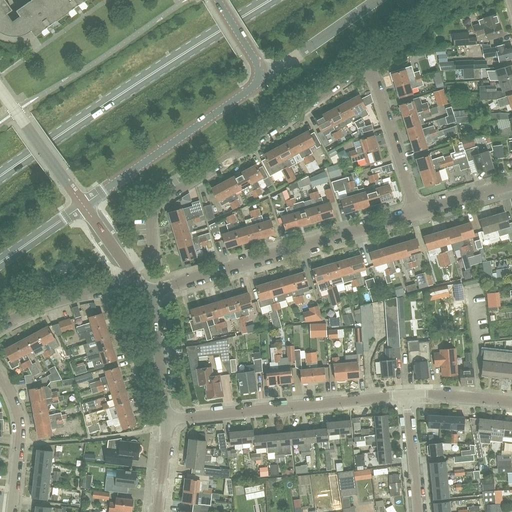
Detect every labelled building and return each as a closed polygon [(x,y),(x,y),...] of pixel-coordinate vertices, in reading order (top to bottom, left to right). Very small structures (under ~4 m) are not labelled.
[(0,0),(0,18),(7,14),(12,10),(4,0),(0,0)] [(20,16),(31,31),(35,37),(85,0),(32,0),(17,11),(20,16)] [(7,14),(0,18),(0,32),(1,33),(5,35),(9,36),(13,37),(17,37),(20,36),(24,35),(25,34),(28,33),(31,31),(20,16),(15,20),(13,22),(11,20),(7,14)] [(495,15),(483,19),(478,21),(479,25),(473,27),(476,36),(485,33),(488,40),(503,36),(499,24),(498,24),(495,15)] [(477,46),(477,39),(469,39),(469,34),(453,35),(454,47),(477,46)] [(496,47),(496,48),(482,50),(484,58),(497,56),(499,63),(511,59),(511,51),(511,46),(503,48),(503,45),(496,47)] [(426,59),(434,57),(432,50),(424,53),(426,59)] [(445,55),(438,55),(439,63),(447,63),(447,55),(445,55)] [(474,70),(473,61),(447,63),(439,63),(439,72),(474,70)] [(500,81),(511,77),(511,66),(511,65),(496,70),(500,81)] [(413,73),(411,66),(389,73),(392,81),(394,81),(396,86),(421,78),(419,71),(413,73)] [(490,69),(481,69),(481,70),(468,70),(468,80),(482,79),(482,76),(490,75),(490,69)] [(503,92),(511,88),(511,77),(500,81),(503,92)] [(411,90),(424,86),(421,78),(396,86),(399,98),(412,94),(411,90)] [(443,91),(434,93),(434,94),(437,93),(439,100),(437,101),(438,107),(447,105),(443,91)] [(511,95),(505,97),(504,93),(499,95),(496,92),(480,93),(480,100),(496,100),(499,109),(510,105),(511,109),(511,95)] [(361,119),(369,115),(359,96),(351,100),(352,100),(348,103),(361,127),(363,133),(373,130),(371,125),(365,126),(361,119)] [(427,103),(421,105),(419,98),(411,100),(412,102),(400,106),(403,117),(429,110),(427,103)] [(357,129),(361,127),(348,103),(344,105),(344,104),(337,108),(346,126),(351,123),(352,124),(354,123),(357,129)] [(340,129),(346,126),(337,108),(330,112),(326,114),(335,130),(336,132),(339,139),(344,137),(340,129)] [(423,118),(431,116),(429,110),(403,117),(407,129),(419,125),(425,124),(423,118)] [(508,114),(500,113),(488,114),(488,122),(500,121),(510,120),(508,114)] [(317,133),(324,147),(330,144),(326,136),(330,134),(330,133),(335,130),(326,114),(322,116),(315,120),(321,131),(317,133)] [(447,125),(456,123),(454,116),(454,115),(448,117),(445,118),(447,125)] [(511,119),(510,120),(511,125),(511,126),(499,130),(501,136),(511,135),(511,119)] [(407,129),(410,140),(435,132),(434,126),(421,130),(419,125),(407,129)] [(432,140),(437,138),(437,136),(444,134),(443,129),(435,132),(410,140),(414,152),(426,148),(425,144),(433,142),(432,140)] [(317,140),(313,142),(308,132),(300,136),(301,136),(297,139),(310,163),(314,161),(311,155),(312,154),(309,149),(315,146),(317,149),(321,146),(317,140)] [(375,144),(376,144),(373,136),(360,140),(362,146),(355,148),(356,150),(349,152),(350,157),(377,148),(375,144)] [(474,146),(471,138),(461,141),(464,149),(474,146)] [(306,166),(310,163),(297,139),(293,141),(293,140),(286,144),(292,156),(297,153),(301,160),(303,159),(306,166)] [(296,180),(290,168),(292,166),(288,158),(292,156),(286,144),(279,148),(275,150),(285,168),(285,169),(292,182),(296,180)] [(478,173),(492,168),(487,152),(479,154),(477,146),(464,150),(466,157),(468,162),(474,160),(478,173)] [(504,158),(503,150),(500,150),(499,146),(493,147),(495,160),(504,158)] [(328,152),(331,159),(339,154),(338,154),(335,148),(328,152)] [(378,152),(378,153),(377,148),(350,157),(352,163),(366,158),(368,164),(381,160),(378,152)] [(292,182),(285,169),(285,168),(275,150),(272,152),(271,152),(264,156),(266,159),(261,162),(270,177),(281,171),(288,184),(292,182)] [(416,159),(420,171),(466,157),(464,150),(451,154),(451,156),(444,159),(443,156),(430,160),(429,155),(416,159)] [(339,154),(331,159),(334,164),(345,159),(342,152),(338,154),(339,154)] [(425,187),(449,179),(445,169),(458,165),(460,171),(470,168),(468,162),(466,157),(420,171),(425,187)] [(371,170),(373,175),(375,182),(376,186),(380,202),(385,200),(385,201),(393,199),(389,186),(383,188),(381,180),(379,181),(377,175),(384,173),(385,174),(394,172),(392,164),(371,170)] [(342,176),(338,165),(327,169),(330,180),(342,176)] [(249,170),(245,172),(258,197),(263,194),(260,188),(256,181),(262,178),(263,180),(268,178),(262,167),(258,169),(256,166),(248,170),(249,170)] [(254,199),(258,197),(245,172),(241,174),(234,177),(240,189),(245,186),(246,187),(247,186),(250,193),(251,192),(254,199)] [(313,188),(329,183),(326,172),(310,179),(313,188)] [(238,199),(235,192),(240,189),(234,177),(227,181),(227,182),(223,184),(236,209),(241,206),(238,199)] [(352,210),(356,209),(349,183),(348,178),(332,183),(335,192),(338,192),(338,193),(345,191),(347,198),(341,200),(345,213),(352,210)] [(361,208),(369,206),(364,189),(358,191),(357,188),(356,188),(354,181),(349,183),(356,209),(361,207),(361,208)] [(233,210),(236,209),(223,184),(219,186),(219,185),(212,189),(218,201),(219,200),(222,206),(229,202),(233,210)] [(376,203),(380,202),(376,186),(364,189),(369,206),(376,203)] [(331,189),(324,191),(327,202),(334,199),(331,189)] [(329,203),(323,205),(321,198),(320,199),(318,192),(313,193),(321,219),(325,218),(326,218),(333,216),(329,203)] [(317,220),(321,219),(313,193),(309,195),(311,202),(310,202),(310,204),(305,206),(304,206),(309,223),(317,221),(317,220)] [(302,225),(309,223),(304,206),(305,206),(304,204),(297,206),(294,199),(290,200),(297,226),(302,225)] [(293,227),(297,226),(290,200),(286,202),(288,208),(286,209),(288,216),(282,218),(286,230),(293,228),(293,227)] [(204,215),(199,201),(192,203),(193,208),(189,209),(189,207),(181,210),(181,209),(177,210),(176,209),(166,212),(169,221),(171,220),(171,221),(173,225),(185,221),(192,219),(199,217),(203,216),(204,215)] [(204,207),(208,221),(215,218),(211,204),(204,207)] [(265,222),(264,222),(262,216),(261,216),(259,209),(254,211),(262,237),(267,235),(267,236),(274,234),(270,221),(265,222)] [(258,238),(262,237),(254,211),(250,212),(252,219),(250,219),(252,226),(246,228),(250,241),(258,238)] [(511,222),(508,223),(505,212),(492,216),(498,237),(507,234),(509,241),(511,240),(511,222)] [(243,243),(250,241),(246,228),(241,230),(241,229),(239,229),(237,222),(236,222),(233,214),(229,216),(232,224),(238,244),(243,242),(243,243)] [(193,231),(191,226),(194,225),(193,223),(205,219),(204,215),(203,216),(199,217),(192,219),(185,221),(173,225),(174,229),(173,229),(176,237),(188,233),(193,231)] [(234,245),(238,244),(232,224),(229,216),(225,218),(228,225),(227,225),(229,233),(223,235),(226,248),(234,245)] [(489,240),(498,237),(492,216),(480,220),(483,231),(481,232),(483,240),(489,238),(489,240)] [(213,237),(220,235),(217,222),(210,225),(213,237)] [(473,236),(470,223),(458,226),(466,252),(468,259),(474,257),(468,238),(473,236)] [(461,254),(466,252),(458,226),(447,230),(451,243),(453,248),(459,246),(461,254)] [(448,252),(446,244),(451,243),(447,230),(435,233),(445,266),(451,264),(447,252),(448,252)] [(190,238),(188,233),(176,237),(178,244),(179,244),(180,248),(211,239),(209,233),(190,238)] [(441,267),(445,266),(435,233),(423,237),(429,255),(436,253),(441,267)] [(196,257),(194,251),(201,248),(201,247),(206,245),(208,252),(214,250),(211,239),(180,248),(181,252),(180,253),(183,261),(196,257)] [(420,252),(416,239),(404,243),(412,268),(417,267),(413,254),(420,252)] [(406,270),(412,268),(404,243),(393,246),(397,259),(402,257),(406,270)] [(392,260),(397,259),(393,246),(382,249),(389,275),(396,272),(392,260)] [(389,275),(382,249),(370,253),(374,266),(375,268),(376,270),(378,271),(381,271),(382,271),(384,277),(385,277),(387,285),(392,283),(389,275)] [(363,285),(361,278),(359,270),(365,268),(361,256),(360,256),(360,254),(353,256),(353,258),(353,259),(349,260),(357,287),(363,285)] [(353,288),(357,287),(349,260),(345,261),(344,261),(337,263),(343,283),(351,281),(353,288)] [(336,286),(343,283),(337,263),(329,265),(329,266),(325,267),(337,305),(341,304),(336,286)] [(332,307),(337,305),(325,267),(321,268),(313,270),(320,292),(327,290),(332,307)] [(474,279),(472,270),(463,272),(465,281),(474,279)] [(444,284),(440,272),(432,274),(436,286),(444,284)] [(303,293),(309,291),(307,286),(304,273),(296,275),(292,277),(300,304),(305,303),(302,296),(303,296),(303,293)] [(433,286),(429,273),(416,276),(419,289),(433,286)] [(296,305),(300,304),(292,277),(288,278),(288,277),(280,280),(285,298),(292,296),(292,298),(294,298),(296,305)] [(484,282),(483,279),(463,283),(464,287),(484,282)] [(285,298),(280,280),(272,282),(272,283),(268,284),(276,311),(281,310),(282,310),(280,303),(286,301),(285,298)] [(379,301),(374,280),(367,282),(372,303),(379,301)] [(274,330),(281,328),(278,316),(276,311),(268,284),(264,285),(256,287),(260,299),(257,300),(259,308),(260,308),(262,315),(269,313),(274,330)] [(417,290),(415,284),(406,287),(407,293),(417,290)] [(450,297),(447,286),(425,291),(428,302),(450,297)] [(403,288),(395,291),(397,297),(405,295),(403,288)] [(247,308),(251,307),(247,293),(236,297),(244,323),(246,329),(247,333),(256,331),(254,323),(245,325),(244,322),(249,321),(248,316),(249,315),(247,308)] [(238,319),(239,324),(244,323),(236,297),(224,300),(228,314),(234,312),(237,319),(238,319)] [(396,297),(384,300),(385,308),(397,307),(396,297)] [(402,297),(396,297),(397,307),(397,313),(398,319),(398,322),(398,325),(398,327),(404,327),(402,297)] [(213,304),(217,317),(228,314),(224,300),(213,304)] [(372,303),(360,306),(360,312),(373,311),(372,303)] [(221,330),(219,324),(217,317),(213,304),(202,307),(206,320),(213,318),(218,335),(222,333),(221,330)] [(308,308),(310,315),(304,316),(305,322),(321,320),(317,306),(308,308)] [(207,341),(212,340),(206,320),(202,307),(190,311),(194,323),(190,324),(192,332),(203,329),(207,341)] [(76,327),(78,334),(105,326),(102,314),(89,318),(90,323),(76,327)] [(354,324),(351,314),(342,316),(346,327),(354,324)] [(70,319),(64,321),(68,333),(74,331),(70,319)] [(340,328),(338,319),(328,319),(329,329),(340,328)] [(62,335),(68,333),(64,321),(59,323),(62,335)] [(96,341),(109,337),(105,326),(78,334),(80,341),(95,337),(96,341)] [(49,356),(56,353),(49,341),(54,339),(48,327),(37,333),(43,344),(47,351),(46,351),(49,356)] [(337,330),(328,331),(329,339),(338,339),(337,330)] [(26,338),(32,350),(43,344),(37,333),(26,338)] [(439,343),(438,333),(430,334),(431,344),(439,343)] [(87,357),(112,349),(109,337),(96,341),(98,346),(85,350),(87,357)] [(401,359),(400,352),(399,337),(387,338),(388,349),(385,349),(386,361),(380,361),(381,377),(394,376),(394,368),(397,368),(396,360),(401,359)] [(16,344),(22,356),(26,353),(32,350),(26,338),(16,344)] [(222,362),(230,361),(227,343),(227,339),(198,346),(198,357),(221,355),(222,362)] [(418,349),(407,350),(408,363),(412,362),(413,378),(428,377),(427,361),(430,361),(428,340),(417,342),(418,349)] [(19,363),(20,362),(18,358),(22,356),(16,344),(5,350),(11,360),(8,361),(12,369),(19,365),(19,363)] [(294,346),(287,347),(287,358),(288,362),(289,362),(295,362),(294,351),(294,346)] [(64,350),(62,347),(56,350),(62,361),(67,359),(64,350)] [(511,351),(484,348),(481,377),(481,374),(488,375),(487,377),(492,378),(492,375),(498,376),(498,378),(502,379),(502,376),(508,377),(508,380),(511,380),(511,379),(511,351)] [(103,364),(116,360),(112,349),(87,357),(88,362),(91,361),(94,370),(104,367),(103,364)] [(442,376),(457,374),(454,349),(439,350),(440,355),(434,356),(435,367),(439,366),(439,363),(441,362),(442,376)] [(313,382),(312,369),(307,369),(302,370),(300,350),(294,351),(295,362),(296,368),(300,370),(301,383),(313,382)] [(241,393),(256,391),(254,374),(263,372),(260,352),(253,353),(254,360),(254,361),(254,365),(245,366),(246,372),(237,373),(238,380),(239,379),(241,393)] [(33,365),(26,353),(22,356),(25,362),(28,367),(32,374),(33,376),(41,372),(36,363),(33,365)] [(463,369),(459,370),(460,386),(474,385),(474,375),(473,375),(472,361),(471,353),(465,353),(466,362),(463,362),(463,369)] [(347,379),(359,378),(357,363),(358,363),(358,354),(345,355),(346,364),(347,379)] [(280,383),(277,355),(272,356),(273,363),(272,363),(272,371),(266,372),(267,385),(268,385),(268,386),(270,387),(274,387),(275,386),(275,384),(276,384),(276,383),(280,383)] [(290,369),(289,362),(288,362),(287,358),(283,359),(282,355),(277,355),(280,383),(284,383),(293,382),(291,369),(290,369)] [(346,379),(347,379),(346,364),(339,364),(338,357),(332,358),(333,365),(334,365),(335,381),(338,380),(338,382),(339,382),(345,382),(346,381),(346,379)] [(86,372),(84,364),(73,368),(75,375),(86,372)] [(61,380),(54,366),(48,370),(51,374),(47,376),(50,382),(61,380)] [(225,382),(230,379),(224,366),(219,368),(225,382)] [(109,383),(122,379),(118,368),(105,372),(107,376),(100,378),(101,381),(96,382),(97,387),(103,385),(109,383)] [(223,396),(219,375),(210,377),(208,368),(197,370),(198,379),(192,380),(194,386),(205,384),(208,398),(223,396)] [(324,368),(317,368),(312,369),(313,382),(325,381),(324,368)] [(93,379),(91,373),(79,376),(81,383),(93,379)] [(36,382),(33,376),(32,374),(25,375),(26,384),(36,382)] [(74,384),(73,378),(62,380),(63,387),(74,384)] [(113,394),(125,390),(122,379),(109,383),(113,394)] [(92,394),(104,390),(103,385),(97,387),(91,389),(92,394)] [(50,390),(47,387),(29,390),(31,402),(45,399),(51,398),(50,392),(51,392),(50,390)] [(104,410),(110,408),(116,406),(129,402),(125,390),(113,394),(109,396),(110,401),(107,402),(108,403),(103,405),(104,410)] [(47,411),(46,405),(59,403),(58,402),(57,397),(51,398),(45,399),(31,402),(34,413),(47,411)] [(89,408),(104,403),(102,399),(87,403),(89,408)] [(129,402),(116,406),(120,417),(132,413),(129,402)] [(49,422),(62,420),(61,413),(54,414),(48,416),(47,411),(34,413),(36,425),(49,423),(49,422)] [(123,429),(136,425),(132,413),(120,417),(107,421),(108,425),(114,423),(115,426),(122,423),(123,429)] [(375,428),(388,427),(387,415),(374,416),(375,428)] [(439,428),(440,416),(428,415),(427,427),(439,428)] [(451,429),(452,417),(440,416),(439,428),(451,429)] [(464,417),(452,417),(451,429),(463,429),(464,417)] [(489,441),(492,420),(472,418),(472,420),(470,420),(478,459),(483,458),(480,443),(490,444),(490,441),(489,441)] [(51,434),(50,427),(63,425),(62,420),(49,422),(49,423),(36,425),(38,437),(51,434)] [(340,434),(352,433),(350,420),(338,422),(340,434)] [(503,436),(502,436),(504,422),(492,420),(489,441),(490,441),(502,443),(503,436)] [(328,435),(340,434),(338,422),(326,423),(327,429),(328,435)] [(511,422),(504,422),(502,436),(503,436),(511,437),(511,422)] [(100,430),(98,423),(87,427),(89,433),(100,430)] [(356,442),(389,439),(388,427),(375,428),(376,435),(355,438),(355,442),(356,442)] [(327,471),(332,471),(330,453),(329,447),(329,446),(328,435),(327,429),(315,430),(316,442),(322,442),(322,448),(324,448),(327,471)] [(253,442),(254,442),(253,436),(253,430),(241,431),(242,443),(253,442)] [(312,449),(311,443),(316,442),(315,430),(303,431),(305,455),(311,455),(310,449),(312,449)] [(230,445),(242,443),(241,431),(229,432),(230,445)] [(305,455),(303,431),(291,432),(293,445),(299,444),(299,451),(301,450),(301,456),(305,455)] [(226,449),(224,433),(217,434),(219,450),(226,449)] [(291,455),(291,451),(291,445),(290,445),(289,433),(277,434),(279,458),(284,457),(284,455),(291,455)] [(274,458),(279,458),(277,434),(265,435),(266,447),(267,454),(274,453),(274,458)] [(266,447),(265,435),(253,436),(254,442),(253,442),(254,448),(266,447)] [(130,443),(122,442),(122,439),(112,440),(111,449),(107,449),(105,463),(131,466),(132,459),(138,459),(138,453),(139,453),(140,452),(141,452),(141,451),(141,450),(142,449),(141,448),(141,447),(140,446),(139,445),(139,444),(138,444),(137,443),(137,442),(136,442),(135,441),(134,441),(133,441),(132,441),(131,442),(130,442),(130,443)] [(378,452),(390,450),(389,439),(356,442),(357,446),(371,445),(371,447),(377,447),(378,452)] [(206,441),(189,440),(188,453),(204,455),(206,441)] [(450,449),(451,444),(441,443),(429,444),(430,449),(427,450),(428,456),(430,455),(430,456),(442,455),(442,449),(450,450),(450,449)] [(475,455),(475,446),(469,445),(470,450),(461,451),(461,456),(475,455)] [(35,462),(51,464),(52,452),(36,450),(35,462)] [(379,464),(391,463),(390,450),(378,452),(379,464)] [(94,463),(95,454),(85,453),(84,461),(94,463)] [(186,467),(203,469),(204,461),(208,462),(208,461),(211,461),(211,456),(204,455),(188,453),(186,467)] [(364,465),(363,455),(356,456),(357,470),(363,470),(363,466),(364,465)] [(447,474),(445,461),(429,463),(431,475),(447,474)] [(34,474),(49,476),(51,464),(35,462),(34,474)] [(268,474),(268,466),(259,467),(260,475),(268,474)] [(66,475),(75,475),(76,468),(66,467),(66,475)] [(221,470),(205,468),(204,476),(220,478),(221,470)] [(135,478),(136,473),(107,469),(105,491),(119,492),(119,485),(134,487),(135,485),(137,484),(138,479),(135,478)] [(354,471),(338,473),(341,497),(343,510),(351,508),(349,496),(357,495),(354,471)] [(32,486),(48,488),(49,476),(34,474),(32,486)] [(448,486),(447,474),(431,475),(432,487),(448,486)] [(399,475),(389,476),(390,496),(402,495),(401,483),(400,483),(399,475)] [(277,487),(276,478),(268,478),(269,488),(277,487)] [(208,488),(208,481),(185,479),(183,491),(198,492),(203,493),(204,488),(208,488)] [(493,489),(492,479),(482,480),(482,486),(483,490),(493,489)] [(263,490),(262,484),(244,488),(245,494),(263,490)] [(47,500),(48,488),(32,486),(31,498),(47,500)] [(449,498),(448,486),(432,487),(433,500),(449,498)] [(110,493),(93,491),(93,498),(109,500),(110,493)] [(203,498),(203,493),(198,492),(183,491),(182,503),(197,504),(200,505),(200,503),(202,503),(203,498)] [(483,492),(484,499),(485,505),(498,504),(502,504),(502,501),(502,491),(495,491),(483,492)] [(110,503),(109,511),(125,511),(126,511),(131,511),(133,500),(116,498),(115,504),(110,503)] [(468,507),(469,510),(468,511),(477,511),(486,511),(485,505),(484,499),(476,499),(477,506),(468,507)] [(450,511),(449,502),(433,503),(434,511),(450,511)]
